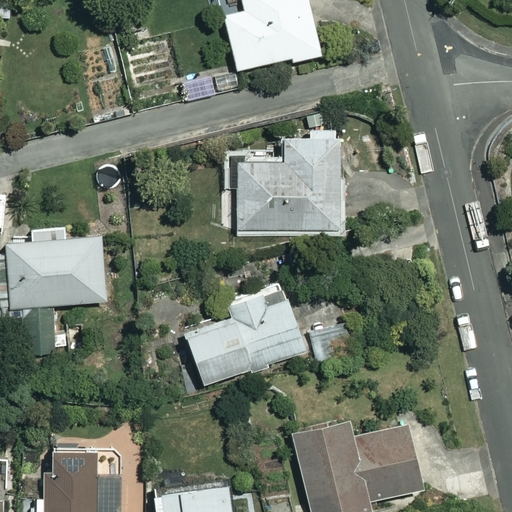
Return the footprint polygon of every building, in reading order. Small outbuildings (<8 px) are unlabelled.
[(9,0),(0,0),(0,14),(9,15),(9,0)] [(318,47),(305,0),(216,0),(234,69),(318,47)] [(336,225),(333,132),(280,133),(280,157),(234,158),(236,228),(336,225)] [(2,241),(3,252),(0,252),(0,309),(105,299),(99,232),(2,241)] [(303,347),(276,279),(224,299),(229,314),(182,332),(201,381),(240,366),(241,371),(303,347)] [(357,367),(343,318),(307,329),(322,378),(357,367)] [(347,434),(342,417),(289,431),(309,511),(345,511),(370,506),(368,498),(417,485),(400,420),(347,434)] [(90,446),(49,448),(50,471),(40,472),(42,511),(116,511),(115,470),(91,471),(90,446)] [(228,511),(223,479),(150,490),(153,511),(228,511)]
